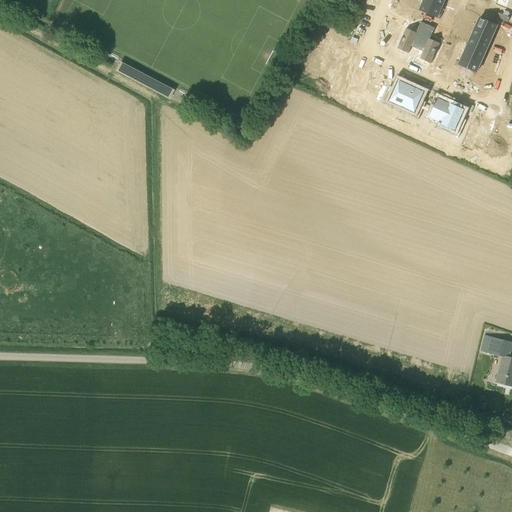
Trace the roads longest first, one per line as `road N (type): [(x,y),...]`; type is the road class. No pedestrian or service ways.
road 1 (unclassified): [(511,452),(223,363),(0,358)]
road 2 (residential): [(391,0),(365,53),(499,106)]
